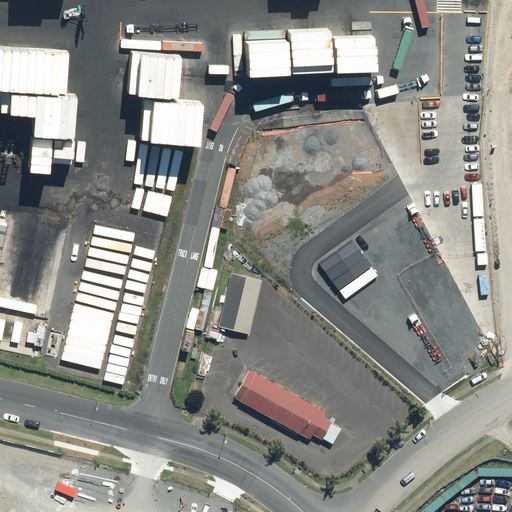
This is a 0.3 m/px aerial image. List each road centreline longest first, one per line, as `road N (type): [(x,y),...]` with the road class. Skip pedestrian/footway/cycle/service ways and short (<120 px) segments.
road 1 (secondary): [(302,511),(263,480),(197,447),(0,400)]
road 2 (unknown): [(428,68),(469,210),(511,275)]
road 3 (unclassified): [(511,384),(472,403),(355,511)]
road 4 (unknown): [(77,0),(72,199)]
